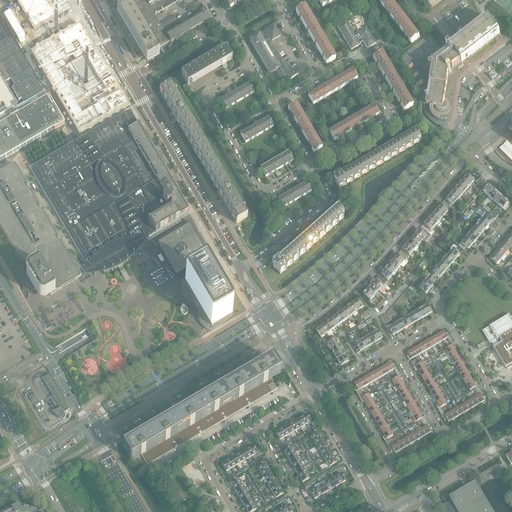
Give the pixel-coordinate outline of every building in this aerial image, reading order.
[(19,0),(20,2),(35,28),(69,8),(63,0),(19,0)] [(155,49),(170,41),(167,35),(166,34),(163,29),(162,27),(160,24),(154,15),(145,0),(136,0),(129,4),(117,11),(112,14),(138,59),(143,56),(147,63),(159,56),(155,49)] [(145,0),(154,15),(179,0),(145,0)] [(464,0),(462,0),(458,4),(462,10),(468,5),(464,0)] [(199,12),(200,11),(204,9),(205,9),(200,1),(195,4),(199,12)] [(402,14),(396,6),(392,1),(383,7),(393,20),(402,14)] [(296,12),(300,19),(303,25),(312,20),(304,7),(296,12)] [(166,34),(167,35),(170,41),(171,42),(210,19),(206,13),(204,9),(200,11),(201,14),(166,34)] [(449,10),(443,15),(447,21),(454,16),(449,10)] [(393,20),(402,31),(410,25),(402,14),(393,20)] [(0,161),(54,130),(54,131),(65,125),(64,124),(52,107),(53,104),(52,103),(51,103),(50,103),(47,99),(46,98),(44,94),(44,92),(0,19),(0,161)] [(303,25),(308,33),(311,38),(320,33),(312,20),(303,25)] [(466,39),(456,46),(452,49),(450,47),(447,49),(449,52),(445,55),(430,35),(404,55),(403,56),(402,57),(402,58),(402,59),(402,60),(403,62),(422,96),(424,100),(423,104),(427,104),(427,105),(429,105),(429,107),(430,109),(430,111),(430,112),(431,114),(432,115),(433,116),(434,117),(435,118),(436,119),(437,119),(438,120),(440,120),(445,121),(446,121),(446,120),(446,119),(445,119),(441,118),(442,114),(444,114),(446,113),(447,113),(448,111),(449,110),(450,108),(450,106),(450,105),(449,103),(448,102),(446,101),(444,100),(447,86),(449,73),(450,73),(451,73),(451,72),(451,71),(451,70),(461,62),(462,64),(467,60),(476,53),(500,35),(499,34),(500,33),(495,29),(495,28),(495,27),(495,26),(494,26),(494,25),(493,25),(493,26),(493,25),(490,20),(483,25),(483,24),(482,24),(481,24),(481,25),(481,26),(482,27),(466,39)] [(376,43),(366,27),(363,28),(358,32),(358,33),(354,35),(350,28),(346,21),(337,26),(351,50),(360,45),(359,43),(360,42),(360,44),(362,42),(362,41),(367,49),(376,43)] [(269,74),(279,68),(287,82),(288,82),(287,81),(290,80),(292,79),(294,77),(296,76),(298,74),(284,62),(270,41),(272,41),(281,35),(275,24),(249,39),(269,74)] [(420,37),(414,30),(410,25),(402,31),(411,43),(420,37)] [(80,27),(33,54),(34,54),(79,132),(125,105),(80,27)] [(311,38),(315,46),(319,51),(328,46),(320,33),(311,38)] [(319,51),(323,59),(326,64),(336,59),(328,46),(319,51)] [(228,52),(226,49),(185,73),(182,75),(181,75),(188,86),(190,84),(190,85),(191,85),(191,86),(192,86),(192,85),(192,84),(191,83),(223,65),(225,67),(226,67),(227,65),(226,63),(232,60),(228,52)] [(373,59),(378,67),(381,72),(390,66),(382,53),(373,59)] [(381,72),(385,80),(388,85),(397,79),(390,66),(381,72)] [(494,69),(488,74),(493,80),(499,75),(494,69)] [(353,70),(344,75),(338,79),(343,87),(355,80),(357,79),(353,70)] [(338,79),(331,83),(324,87),(329,96),(343,87),(338,79)] [(388,85),(393,93),(396,98),(405,93),(397,79),(388,85)] [(249,84),(243,88),(235,92),(240,101),(254,93),(249,84)] [(237,224),(247,217),(247,218),(204,145),(170,87),(171,86),(170,86),(160,92),(160,93),(171,111),(177,122),(218,191),(218,192),(224,201),(237,223),(237,224)] [(324,87),(308,96),(313,105),(329,96),(324,87)] [(235,92),(227,97),(221,101),(226,109),(240,101),(235,92)] [(404,111),(413,106),(405,93),(396,98),(404,111)] [(288,108),(293,117),(296,122),(304,117),(296,103),(288,108)] [(374,106),(371,108),(372,108),(358,115),(363,124),(379,115),(374,106)] [(85,146),(82,148),(81,148),(81,149),(80,149),(78,149),(77,148),(76,148),(74,147),(73,146),(74,146),(73,145),(33,168),(52,201),(89,263),(93,263),(96,259),(100,255),(104,252),(109,249),(113,247),(118,245),(123,243),(128,242),(130,241),(132,239),(134,236),(133,234),(134,234),(135,234),(135,235),(136,235),(137,235),(138,234),(139,233),(139,232),(138,232),(138,231),(139,231),(143,234),(148,238),(156,234),(180,220),(178,218),(189,212),(178,193),(179,192),(170,176),(139,123),(137,124),(133,116),(131,117),(130,117),(129,117),(128,116),(128,115),(127,115),(126,115),(125,115),(88,136),(88,137),(89,137),(89,138),(90,139),(90,141),(90,142),(89,144),(85,146)] [(349,132),(356,128),(363,124),(358,115),(344,124),(349,132)] [(296,122),(300,130),(305,137),(313,133),(304,117),(296,122)] [(269,118),(263,121),(255,126),(260,135),(273,127),(269,118)] [(329,132),(334,141),(349,132),(344,124),(329,132)] [(255,126),(246,131),(241,134),(246,143),(260,135),(255,126)] [(416,129),(343,172),(342,170),(339,171),(339,172),(333,176),(334,179),(333,179),(339,188),(417,142),(417,141),(420,139),(418,135),(419,134),(416,129)] [(305,137),(314,153),(322,148),(313,133),(305,137)] [(280,169),(288,164),(294,161),(288,152),(274,160),(280,169)] [(266,177),(274,172),(280,169),(274,160),(261,168),(266,177)] [(46,298),(47,298),(55,293),(70,284),(87,274),(86,273),(69,257),(15,165),(0,173),(0,253),(1,255),(2,254),(3,256),(2,257),(16,281),(17,277),(20,283),(23,287),(22,291),(28,300),(29,294),(34,291),(35,291),(37,295),(38,296),(39,297),(39,298),(40,298),(41,298),(43,299),(44,299),(45,298),(46,298)] [(480,175),(477,173),(478,172),(477,171),(476,172),(473,170),(468,176),(474,182),(475,181),(480,175)] [(463,180),(470,187),(474,182),(468,176),(464,179),(463,180)] [(459,186),(466,192),(470,187),(463,180),(461,182),(462,182),(459,186)] [(306,183),(298,188),(292,191),(297,199),(311,191),(306,183)] [(488,197),(495,190),(493,188),(493,189),(489,186),(487,184),(481,191),(480,193),(482,194),(483,193),(488,197)] [(454,190),(461,197),(463,194),(465,196),(468,193),(466,192),(459,186),(456,189),(455,189),(454,190)] [(450,196),(457,201),(461,197),(454,190),(452,192),(453,192),(450,196)] [(488,197),(493,201),(499,194),(496,192),(496,191),(495,190),(488,197)] [(292,191),(284,196),(279,199),(278,199),(284,208),(297,199),(292,191)] [(493,201),(498,205),(504,198),(503,197),(502,197),(499,194),(493,201)] [(445,204),(451,209),(453,206),(457,201),(450,196),(446,201),(447,201),(445,204)] [(504,198),(498,205),(503,210),(509,203),(505,200),(506,200),(504,198)] [(437,211),(444,217),(448,211),(451,209),(445,204),(443,206),(442,206),(437,211)] [(338,207),(281,257),(279,255),(277,257),(278,259),(272,264),(274,265),(273,266),(280,274),(342,219),(341,218),(344,216),(341,212),(341,211),(338,207)] [(432,215),(440,221),(444,217),(437,211),(434,214),(432,215)] [(494,220),(496,218),(491,213),(490,214),(489,216),(487,214),(485,212),(481,217),(483,219),(490,225),(491,224),(494,220)] [(429,220),(435,226),(440,221),(432,215),(431,217),(429,220)] [(479,224),(485,230),(490,225),(483,219),(479,224)] [(423,229),(429,234),(431,231),(435,226),(429,220),(424,225),(425,226),(423,229)] [(474,229),(481,235),(485,230),(479,224),(474,229)] [(209,257),(189,225),(157,244),(161,251),(162,254),(160,255),(158,256),(162,263),(164,261),(166,260),(168,264),(166,265),(164,266),(171,279),(174,278),(176,276),(200,262),(209,257)] [(468,232),(470,234),(477,240),(481,235),(474,229),(472,228),(468,232)] [(416,235),(422,241),(427,236),(429,234),(423,229),(421,231),(420,230),(416,235)] [(466,239),(473,245),(477,240),(470,234),(466,239)] [(411,240),(418,246),(422,241),(416,235),(412,239),(412,238),(411,240)] [(147,241),(146,237),(139,237),(134,238),(127,239),(118,242),(112,245),(108,247),(102,251),(96,256),(91,261),(88,269),(87,271),(89,276),(96,276),(98,275),(103,273),(108,272),(114,270),(126,263),(129,261),(131,260),(138,253),(142,247),(143,245),(147,241)] [(473,245),(466,239),(462,244),(461,243),(458,246),(464,251),(466,248),(468,250),(473,245)] [(511,246),(511,244),(507,239),(502,244),(509,250),(511,246)] [(407,245),(414,251),(418,246),(411,240),(409,242),(410,242),(407,245)] [(509,250),(502,244),(498,249),(505,255),(509,250)] [(401,254),(407,259),(409,256),(414,251),(407,245),(403,250),(404,251),(401,254)] [(450,249),(452,250),(449,254),(456,260),(460,255),(462,252),(457,248),(454,245),(450,249)] [(505,255),(498,249),(494,254),(501,260),(505,255)] [(394,260),(401,266),(405,261),(407,259),(401,254),(399,256),(398,255),(394,260)] [(445,259),(451,265),(456,260),(449,254),(445,259)] [(501,260),(494,254),(490,259),(496,265),(501,260)] [(451,265),(445,259),(440,264),(447,270),(451,265)] [(401,266),(394,260),(391,264),(390,263),(389,265),(396,271),(401,266)] [(440,264),(436,269),(443,275),(447,270),(440,264)] [(385,270),(392,276),(396,271),(389,265),(387,266),(388,267),(385,270)] [(220,292),(219,291),(218,291),(217,291),(216,290),(216,289),(216,288),(216,287),(215,286),(215,284),(216,284),(216,283),(215,282),(215,281),(215,280),(215,279),(214,278),(213,277),(213,276),(212,276),(211,275),(210,274),(209,274),(208,274),(207,274),(207,273),(204,269),(204,268),(200,270),(200,271),(187,279),(186,279),(185,280),(184,281),(184,282),(183,282),(183,283),(182,285),(182,286),(182,287),(182,288),(182,289),(182,290),(182,291),(183,292),(183,293),(184,294),(185,295),(186,296),(187,296),(187,297),(188,297),(189,297),(190,298),(192,298),(193,298),(193,299),(194,299),(195,300),(196,300),(196,301),(197,301),(198,302),(198,303),(197,303),(197,304),(197,305),(197,306),(198,306),(199,306),(200,306),(200,307),(201,308),(201,309),(201,310),(201,311),(201,312),(201,313),(201,314),(201,315),(200,316),(200,317),(200,318),(200,319),(200,320),(200,321),(200,322),(201,323),(202,324),(202,325),(203,326),(204,326),(204,327),(205,328),(206,328),(207,328),(207,329),(208,329),(209,329),(210,329),(211,329),(212,329),(213,329),(214,328),(215,328),(216,328),(216,327),(217,326),(218,326),(224,319),(231,315),(230,313),(230,312),(230,311),(230,309),(230,308),(230,307),(230,306),(229,305),(229,304),(228,302),(227,301),(226,300),(224,299),(223,299),(222,298),(221,298),(221,297),(220,296),(219,295),(220,295),(220,294),(220,293),(220,292)] [(443,275),(436,269),(432,274),(439,280),(443,275)] [(380,278),(386,284),(388,281),(392,276),(385,270),(381,275),(382,276),(380,278)] [(428,279),(434,285),(439,280),(432,274),(428,279)] [(372,285),(379,291),(383,286),(386,284),(380,278),(378,281),(377,280),(372,285)] [(430,290),(432,288),(434,285),(428,279),(423,284),(430,290)] [(426,295),(430,290),(423,284),(419,289),(426,295)] [(367,289),(375,296),(379,291),(372,285),(369,289),(368,288),(367,289)] [(375,296),(367,289),(366,291),(366,292),(364,295),(370,301),(375,296)] [(352,303),(358,311),(365,306),(362,302),(360,303),(358,300),(355,303),(354,302),(352,303)] [(348,308),(353,315),(358,311),(352,303),(351,304),(351,305),(348,308)] [(185,305),(182,305),(180,308),(180,312),(183,314),(186,315),(187,314),(188,313),(189,311),(188,308),(185,305)] [(422,309),(427,316),(433,313),(428,305),(422,309)] [(353,315),(348,308),(344,310),(342,311),(348,319),(353,315)] [(417,312),(421,320),(427,316),(422,309),(417,312)] [(348,319),(342,311),(340,312),(341,313),(337,316),(343,323),(348,319)] [(411,315),(416,323),(421,320),(417,312),(411,315)] [(392,320),(391,320),(386,315),(380,318),(384,325),(391,321),(392,320)] [(405,319),(410,326),(416,323),(411,315),(405,319)] [(509,315),(483,331),(487,339),(490,344),(492,343),(493,344),(493,345),(494,346),(495,348),(494,348),(506,368),(507,368),(511,365),(511,364),(511,317),(511,318),(509,315)] [(343,323),(337,316),(334,318),(333,317),(331,319),(337,327),(343,323)] [(337,327),(331,319),(330,320),(330,321),(327,323),(332,331),(337,327)] [(400,322),(404,330),(410,326),(405,319),(400,322)] [(394,325),(399,333),(404,330),(400,322),(394,325)] [(332,331),(327,323),(323,326),(323,325),(321,327),(327,334),(332,331)] [(399,333),(394,325),(388,329),(393,336),(399,333)] [(329,338),(327,334),(321,327),(319,328),(320,328),(316,331),(321,338),(324,337),(328,344),(333,341),(331,338),(330,339),(329,338)] [(347,333),(349,338),(357,333),(354,329),(347,333)] [(373,334),(377,342),(383,339),(379,331),(373,334)] [(444,332),(439,335),(442,341),(447,338),(450,337),(448,333),(446,335),(444,332)] [(377,342),(373,334),(367,338),(372,345),(377,342)] [(434,338),(437,344),(442,341),(439,335),(434,338)] [(372,345),(367,338),(362,341),(366,349),(372,345)] [(428,341),(432,347),(437,344),(434,338),(428,341)] [(333,341),(328,344),(332,350),(339,345),(336,339),(333,341)] [(366,349),(362,341),(356,344),(353,346),(357,354),(360,352),(364,350),(365,350),(366,349)] [(423,344),(427,350),(432,347),(428,341),(423,344)] [(418,347),(422,353),(427,350),(423,344),(418,347)] [(339,345),(332,350),(335,355),(343,351),(339,345)] [(454,345),(452,346),(446,350),(449,355),(455,351),(454,349),(456,348),(454,345)] [(413,350),(417,356),(422,353),(418,347),(413,350)] [(417,356),(413,350),(408,353),(409,356),(407,357),(409,361),(417,356)] [(343,351),(335,355),(338,361),(346,356),(343,351)] [(455,351),(449,355),(452,360),(458,356),(455,351)] [(346,356),(338,361),(342,367),(349,362),(346,356)] [(458,356),(452,360),(455,365),(461,361),(458,356)] [(421,364),(420,362),(418,359),(411,363),(414,368),(421,364)] [(281,373),(273,360),(124,447),(131,461),(141,455),(147,465),(272,392),(268,386),(274,383),(272,379),(281,373)] [(461,361),(455,365),(458,370),(464,366),(461,361)] [(385,366),(389,373),(394,370),(396,368),(394,365),(392,366),(391,363),(385,366)] [(419,372),(426,369),(422,363),(421,364),(414,368),(416,371),(418,370),(419,372)] [(389,373),(385,366),(380,369),(384,376),(389,373)] [(464,366),(458,370),(461,375),(467,372),(464,366)] [(384,376),(380,369),(375,372),(379,379),(384,376)] [(422,377),(429,374),(426,369),(419,372),(422,377)] [(379,379),(375,372),(370,375),(374,382),(379,379)] [(467,372),(461,375),(464,381),(470,377),(467,372)] [(425,383),(432,379),(429,374),(422,377),(425,383)] [(49,375),(46,376),(42,379),(52,396),(49,398),(57,410),(54,412),(57,417),(57,418),(58,418),(59,419),(60,419),(61,419),(62,418),(63,419),(64,419),(64,418),(64,417),(65,417),(65,416),(65,415),(65,414),(65,413),(64,413),(67,411),(69,410),(49,375)] [(374,382),(370,375),(365,378),(369,385),(374,382)] [(396,386),(402,383),(401,380),(403,379),(401,376),(392,381),(396,386)] [(470,377),(464,381),(467,386),(473,382),(470,377)] [(369,385),(365,378),(360,381),(363,388),(369,385)] [(428,388),(435,384),(432,379),(425,383),(428,388)] [(356,392),(361,389),(363,388),(360,381),(354,384),(356,387),(354,388),(356,392)] [(473,382),(467,386),(470,391),(474,389),(479,386),(477,383),(475,384),(473,382)] [(272,392),(278,389),(274,383),(268,386),(272,392)] [(399,391),(405,388),(402,383),(396,386),(399,391)] [(431,393),(438,389),(435,384),(428,388),(431,393)] [(402,397),(408,393),(405,388),(399,391),(402,397)] [(434,398),(441,394),(438,389),(431,393),(434,398)] [(405,402),(411,398),(408,393),(402,397),(405,402)] [(437,403),(444,399),(441,394),(434,398),(437,403)] [(483,394),(478,396),(476,398),(479,404),(485,401),(483,399),(485,397),(483,394)] [(366,404),(372,400),(369,395),(365,397),(361,400),(362,403),(364,401),(366,404)] [(408,407),(414,403),(411,398),(405,402),(408,407)] [(479,404),(476,398),(471,401),(474,407),(479,404)] [(444,399),(437,403),(439,405),(436,407),(438,410),(447,405),(444,399)] [(372,400),(366,404),(369,409),(375,405),(372,400)] [(474,407),(471,401),(465,404),(469,410),(474,407)] [(411,412),(417,408),(414,403),(408,407),(411,412)] [(469,410),(465,404),(460,407),(464,413),(469,410)] [(375,405),(369,409),(372,414),(378,410),(375,405)] [(464,413),(460,407),(455,410),(459,416),(464,413)] [(414,417),(420,413),(417,408),(411,412),(414,417)] [(378,410),(372,414),(375,419),(381,415),(378,410)] [(459,416),(455,410),(450,413),(454,419),(459,416)] [(420,413),(414,417),(417,422),(420,420),(425,417),(423,414),(421,416),(420,413)] [(443,417),(445,421),(447,420),(449,423),(454,419),(450,413),(445,416),(443,417)] [(301,417),(306,425),(311,422),(307,414),(301,417)] [(381,415),(375,419),(378,424),(384,421),(381,415)] [(306,425),(301,417),(296,420),(300,428),(306,425)] [(300,428),(296,420),(291,424),(295,431),(300,428)] [(384,421),(378,424),(381,429),(387,426),(384,421)] [(295,431),(291,424),(286,427),(290,434),(295,431)] [(422,429),(426,436),(431,433),(430,430),(432,429),(430,425),(425,428),(422,429)] [(387,426),(381,429),(384,435),(390,431),(387,426)] [(290,434),(286,427),(280,430),(285,437),(290,434)] [(417,432),(421,439),(426,436),(422,429),(417,432)] [(285,437),(280,430),(275,433),(279,440),(285,437)] [(317,432),(312,435),(311,435),(314,441),(321,436),(318,431),(317,432)] [(390,431),(384,435),(385,437),(383,438),(385,441),(393,436),(390,431)] [(412,435),(416,442),(421,439),(417,432),(412,435)] [(407,438),(411,445),(416,442),(412,435),(407,438)] [(321,436),(314,441),(317,446),(325,442),(321,436)] [(402,441),(406,448),(411,445),(407,438),(402,441)] [(397,444),(400,451),(406,448),(402,441),(397,444)] [(325,442),(317,446),(320,451),(328,447),(325,442)] [(397,444),(392,447),(389,449),(391,452),(394,451),(395,454),(400,451),(397,444)] [(248,449),(252,456),(257,453),(253,446),(248,449)] [(287,456),(294,452),(291,447),(284,451),(287,456)] [(328,447),(320,451),(323,456),(331,452),(328,447)] [(252,456),(248,449),(243,452),(247,459),(252,456)] [(247,459),(243,452),(237,455),(242,462),(247,459)] [(294,452),(287,456),(290,462),(297,458),(294,452)] [(331,452),(323,456),(326,462),(334,457),(331,452)] [(242,462),(237,455),(232,458),(237,465),(242,462)] [(334,457),(326,462),(330,467),(337,463),(334,457)] [(237,465),(232,458),(227,461),(231,468),(237,465)] [(297,458),(290,462),(293,467),(300,463),(297,458)] [(231,468),(227,461),(222,464),(226,471),(231,468)] [(261,472),(268,468),(265,462),(258,467),(261,472)] [(300,463),(293,467),(296,472),(303,468),(300,463)] [(264,477),(271,473),(268,468),(261,472),(264,477)] [(303,468),(296,472),(299,477),(307,473),(303,468)] [(267,482),(274,478),(271,473),(264,477),(267,482)] [(307,473),(299,477),(302,483),(310,478),(307,473)] [(336,477),(340,484),(346,481),(341,474),(336,477)] [(340,484),(336,477),(331,480),(335,487),(340,484)] [(237,479),(232,482),(231,483),(234,488),(241,484),(238,478),(237,479)] [(270,488),(277,483),(274,478),(267,482),(270,488)] [(335,487),(331,480),(326,483),(330,490),(335,487)] [(273,493),(280,489),(277,483),(270,488),(273,493)] [(330,490),(326,483),(321,486),(325,493),(330,490)] [(241,484),(234,488),(237,493),(244,489),(241,484)] [(325,493),(321,486),(315,489),(320,496),(325,493)] [(244,489),(237,493),(240,498),(247,494),(244,489)] [(280,489),(273,493),(276,498),(283,494),(280,489)] [(320,496),(315,489),(310,492),(314,499),(320,496)] [(247,494),(240,498),(243,504),(250,499),(247,494)] [(250,499),(243,504),(246,509),(253,504),(250,499)]
